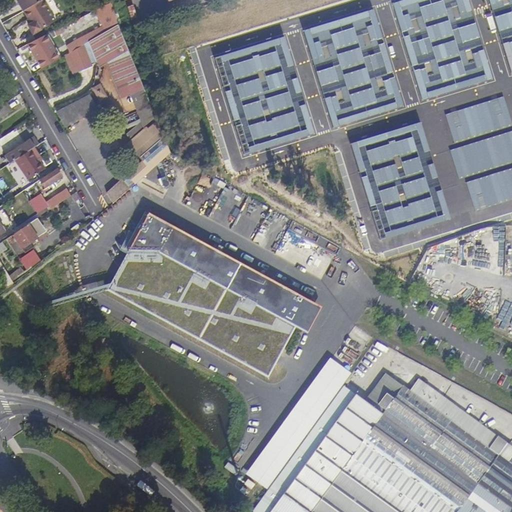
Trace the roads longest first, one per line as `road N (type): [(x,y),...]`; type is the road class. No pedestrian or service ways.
road 1 (unclassified): [(190,511),(155,477),(75,423),(30,404),(0,405)]
road 2 (residential): [(94,204),(0,43)]
